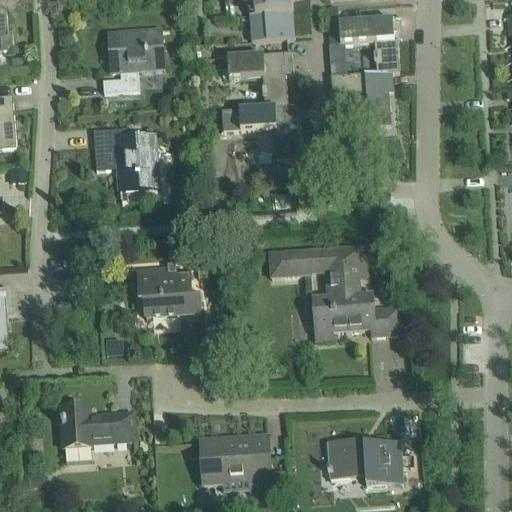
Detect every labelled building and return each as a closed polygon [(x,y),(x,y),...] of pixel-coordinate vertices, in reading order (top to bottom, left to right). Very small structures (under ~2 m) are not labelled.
[(248,0),(252,45),(275,44),(283,43),(295,42),(294,34),(292,2),(304,1),(304,0),(248,0)] [(0,17),(0,54),(14,54),(13,36),(8,36),(7,17),(0,17)] [(511,19),(502,20),(502,22),(508,21),(509,32),(511,32),(511,19)] [(395,44),(394,37),(397,36),(396,24),(404,23),(404,22),(339,27),(341,48),(375,46),(375,58),(374,58),(374,66),(376,66),(377,76),(377,77),(388,76),(388,77),(400,77),(397,44),(395,44)] [(139,95),(138,74),(163,73),(160,35),(109,38),(112,76),(125,75),(125,84),(103,85),(104,98),(139,95)] [(272,58),(228,61),(229,82),(263,79),(265,111),(288,109),(286,79),(283,79),(282,71),(285,71),(290,71),(289,58),(293,58),(292,56),(285,57),(272,58)] [(389,90),(388,77),(388,76),(377,77),(377,76),(331,80),(333,102),(366,100),(367,113),(366,113),(366,120),(368,120),(368,132),(391,130),(389,97),(386,97),(386,90),(389,90)] [(0,101),(0,153),(17,152),(13,100),(0,101)] [(304,110),(304,109),(288,110),(288,109),(265,111),(239,112),(241,134),(275,132),(277,165),(300,163),(297,130),(295,131),(294,123),(297,123),(296,111),(304,110)] [(133,139),(132,132),(94,135),(97,174),(119,173),(121,202),(122,202),(121,194),(158,191),(154,137),(133,139)] [(11,187),(27,186),(27,174),(10,175),(11,187)] [(358,299),(357,285),(369,285),(367,258),(357,259),(357,252),(269,258),(271,282),(304,280),(306,308),(312,307),(315,345),(334,344),(334,337),(371,334),(371,342),(401,339),(399,312),(375,314),(374,298),(358,299)] [(176,280),(176,268),(168,268),(168,272),(140,274),(139,273),(138,273),(141,307),(145,306),(146,322),(202,318),(200,302),(199,302),(199,300),(192,300),(190,269),(188,269),(189,279),(176,280)] [(0,352),(9,352),(7,314),(10,313),(9,294),(9,292),(0,292),(0,352)] [(134,418),(90,421),(90,411),(62,413),(64,453),(66,453),(67,467),(91,465),(90,451),(92,451),(92,450),(136,447),(134,418)] [(272,494),(270,462),(269,442),(201,447),(204,488),(226,487),(227,497),(272,494)] [(367,490),(403,488),(401,447),(365,449),(365,445),(328,447),(331,484),(357,482),(356,478),(366,477),(367,490)] [(414,462),(424,461),(423,447),(413,448),(414,462)]
